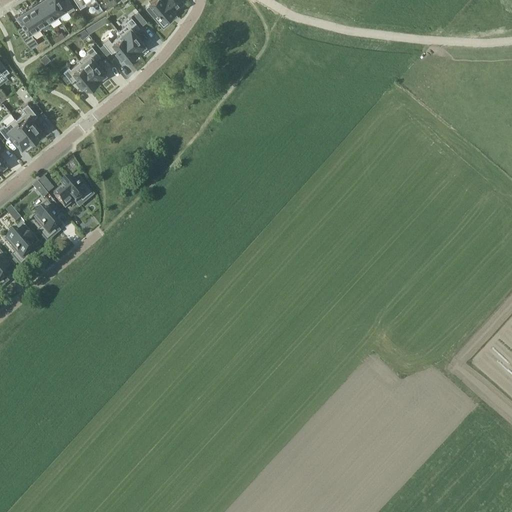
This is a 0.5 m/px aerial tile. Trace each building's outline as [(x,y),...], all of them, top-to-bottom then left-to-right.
[(48,0),(41,0),(37,3),(48,20),(50,23),(60,16),(59,15),(59,16),(48,0)] [(59,15),(68,10),(69,12),(75,8),(69,0),(63,0),(62,1),(61,0),(48,0),(59,16),(59,15)] [(84,0),(75,0),(80,8),(87,4),(84,0)] [(153,0),(150,3),(158,13),(155,16),(162,25),(172,18),(170,16),(175,12),(172,9),(182,2),(180,0),(153,0)] [(37,3),(28,8),(39,26),(40,25),(48,20),(37,3)] [(28,8),(19,15),(25,25),(18,29),(27,43),(34,38),(32,34),(42,28),(40,25),(39,26),(28,8)] [(121,34),(137,54),(138,56),(147,49),(144,46),(146,44),(135,31),(140,27),(132,17),(126,21),(128,23),(118,31),(121,34)] [(137,54),(121,34),(112,41),(109,38),(103,42),(112,53),(117,49),(128,61),(137,54)] [(93,45),(87,50),(88,52),(79,60),(80,61),(99,85),(107,78),(105,74),(106,73),(96,60),(101,56),(93,45)] [(0,84),(9,78),(6,74),(10,71),(0,58),(0,84)] [(64,71),(72,81),(77,77),(83,84),(88,90),(89,89),(91,91),(99,85),(80,61),(71,68),(70,66),(64,71)] [(26,100),(32,95),(23,85),(18,89),(26,100)] [(28,103),(22,108),(26,112),(17,119),(36,142),(44,135),(42,134),(44,132),(38,126),(33,119),(38,115),(28,103)] [(5,123),(0,126),(0,129),(7,138),(12,134),(23,147),(25,145),(28,149),(36,142),(17,119),(16,117),(6,125),(5,123)] [(44,177),(38,182),(41,186),(47,181),(44,177)] [(71,178),(62,187),(64,189),(55,197),(65,209),(74,201),(76,204),(80,200),(83,203),(92,196),(90,193),(91,192),(87,188),(86,188),(84,186),(80,189),(79,187),(71,178)] [(38,182),(32,187),(36,190),(41,186),(38,182)] [(58,216),(47,203),(41,208),(44,210),(34,218),(43,229),(40,232),(48,241),(56,234),(54,231),(59,227),(53,220),(58,216)] [(16,213),(11,207),(6,212),(11,217),(16,213)] [(14,256),(21,265),(30,258),(28,256),(33,252),(31,251),(40,244),(23,224),(14,231),(15,232),(6,240),(17,254),(14,256)] [(0,252),(0,287),(4,284),(3,282),(7,278),(2,272),(10,265),(0,252)]
